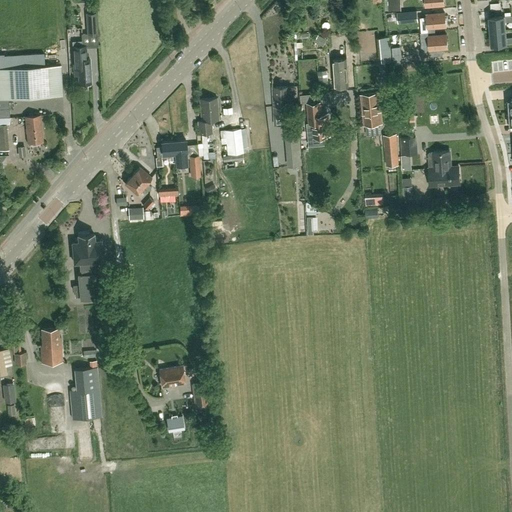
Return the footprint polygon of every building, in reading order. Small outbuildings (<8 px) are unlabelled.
[(387,0),(388,11),(401,11),(400,0),(387,0)] [(398,12),(398,23),(418,21),(417,11),(398,12)] [(88,33),(97,32),(96,12),(87,13),(88,33)] [(427,28),(446,26),(445,13),(426,14),(427,28)] [(490,31),(505,30),(504,22),(511,21),(511,15),(511,16),(504,16),(489,17),(490,31)] [(505,30),(490,31),(491,45),(506,44),(506,43),(511,42),(511,37),(506,38),(505,30)] [(317,41),(326,45),(329,39),(320,34),(317,41)] [(429,50),(448,48),(446,34),(428,36),(429,50)] [(7,42),(0,42),(0,52),(8,51),(7,42)] [(79,83),(91,82),(89,58),(84,58),(84,52),(84,45),(73,46),(75,75),(79,75),(79,83)] [(392,47),(394,64),(402,63),(401,46),(392,47)] [(402,56),(414,55),(413,46),(401,48),(402,56)] [(334,87),(348,86),(346,58),(332,59),(334,87)] [(0,116),(9,116),(8,98),(62,95),(61,65),(0,68),(0,116)] [(320,92),(329,91),(328,80),(325,80),(325,71),(318,71),(320,92)] [(273,119),(293,118),(291,86),(272,87),(273,119)] [(363,125),(382,123),(380,110),(379,92),(361,93),(363,125)] [(211,120),(218,120),(216,98),(200,99),(201,121),(198,121),(199,134),(201,134),(201,139),(203,158),(209,158),(208,153),(207,153),(207,146),(206,133),(212,133),(211,120)] [(322,112),(322,102),(309,104),(312,137),(329,135),(327,112),(322,112)] [(225,107),(225,116),(235,116),(235,107),(225,107)] [(28,142),(42,141),(40,115),(25,116),(28,142)] [(0,116),(0,149),(7,149),(5,124),(9,123),(10,116),(0,116)] [(243,159),(243,153),(240,129),(220,131),(221,138),(222,138),(223,143),(226,142),(227,154),(223,155),(223,162),(243,159)] [(385,146),(385,153),(387,165),(399,164),(396,133),(379,134),(380,146),(385,146)] [(417,136),(400,137),(401,155),(418,153),(417,136)] [(176,165),(187,164),(185,140),(174,141),(175,149),(176,165)] [(162,142),(162,146),(156,146),(157,157),(156,157),(156,166),(162,165),(161,157),(163,156),(163,158),(170,157),(170,161),(175,161),(175,165),(176,165),(175,149),(174,141),(162,142)] [(313,142),(314,172),(326,171),(325,141),(313,142)] [(458,166),(450,166),(449,150),(433,152),(429,152),(428,154),(429,165),(434,165),(434,168),(429,168),(430,185),(460,183),(458,166)] [(198,154),(189,155),(191,177),(200,176),(198,154)] [(51,183),(60,175),(53,167),(44,174),(51,183)] [(149,189),(151,186),(147,182),(151,177),(139,167),(132,174),(149,189)] [(137,193),(141,188),(145,192),(149,189),(132,174),(125,182),(137,193)] [(204,188),(208,195),(217,190),(214,184),(204,188)] [(367,204),(386,204),(386,194),(367,195),(367,204)] [(149,197),(143,204),(147,209),(154,201),(149,197)] [(152,214),(148,210),(143,210),(142,206),(128,207),(129,219),(143,218),(143,219),(153,218),(152,214)] [(101,272),(103,272),(102,260),(101,240),(94,240),(94,234),(78,235),(78,241),(72,242),(74,262),(80,262),(81,273),(78,274),(79,284),(73,285),(73,291),(75,291),(76,296),(80,296),(80,298),(98,296),(98,294),(103,294),(101,272)] [(61,336),(59,336),(59,328),(41,329),(42,345),(41,345),(42,362),(62,360),(61,336)] [(15,363),(26,363),(25,352),(14,353),(15,363)] [(76,389),(69,390),(72,418),(101,416),(96,366),(96,360),(89,360),(90,367),(83,368),(85,388),(76,389)] [(162,386),(185,382),(182,365),(159,369),(162,386)] [(206,381),(192,384),(195,406),(210,404),(206,381)] [(5,401),(15,400),(13,383),(3,385),(5,401)] [(166,418),(168,427),(184,424),(182,415),(177,416),(177,414),(171,415),(171,417),(166,418)] [(27,419),(28,427),(38,425),(37,418),(27,419)] [(83,443),(84,460),(93,459),(92,442),(83,443)]
